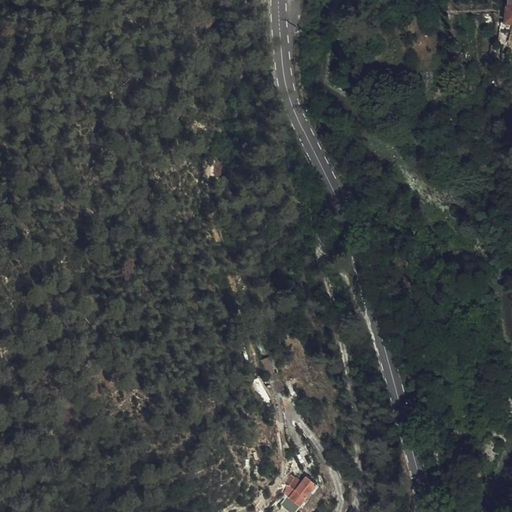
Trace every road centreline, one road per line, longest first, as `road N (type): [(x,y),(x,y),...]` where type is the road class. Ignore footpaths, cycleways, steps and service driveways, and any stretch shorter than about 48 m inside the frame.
road 1 (residential): [(377,320),(337,254),(319,254),(355,410),(351,511)]
road 2 (tertiary): [(377,320),(359,243),(287,90),(277,0)]
road 3 (tertiary): [(423,511),(377,320)]
